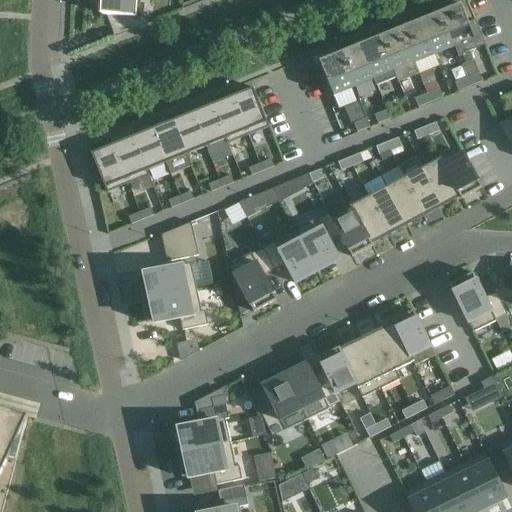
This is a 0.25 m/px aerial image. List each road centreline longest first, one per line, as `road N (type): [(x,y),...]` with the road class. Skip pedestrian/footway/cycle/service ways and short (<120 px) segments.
road 1 (residential): [(116,404),(43,89),(45,0)]
road 2 (residential): [(116,404),(440,245)]
road 3 (residential): [(116,404),(100,409),(0,383)]
